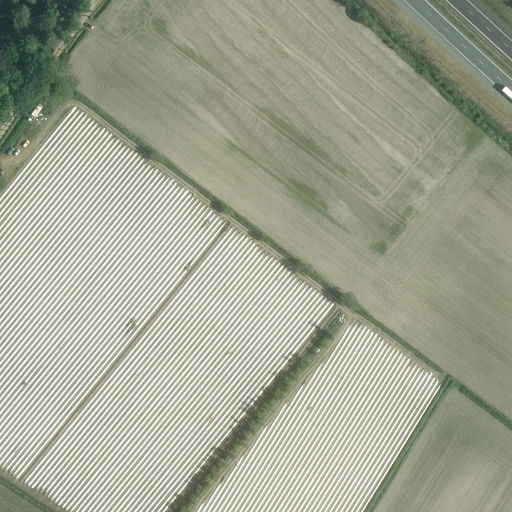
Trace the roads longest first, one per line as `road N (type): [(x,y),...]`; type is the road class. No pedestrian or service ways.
road 1 (unclassified): [(99,0),(0,137)]
road 2 (motorway): [(415,0),(511,89)]
